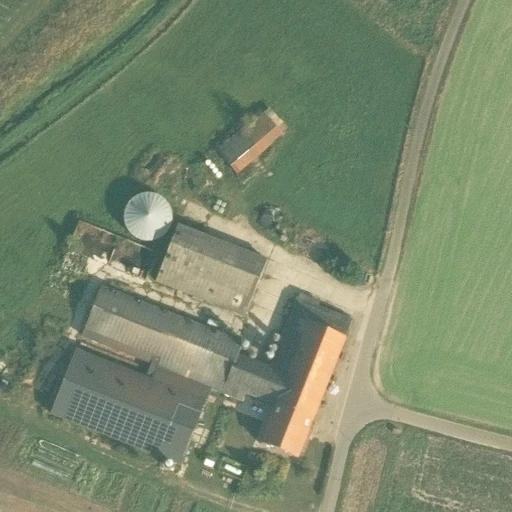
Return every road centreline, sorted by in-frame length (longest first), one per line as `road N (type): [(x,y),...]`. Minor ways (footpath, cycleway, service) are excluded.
road 1 (unclassified): [(356,405),(393,273),(422,117),(465,0)]
road 2 (unclassified): [(511,445),(356,405)]
